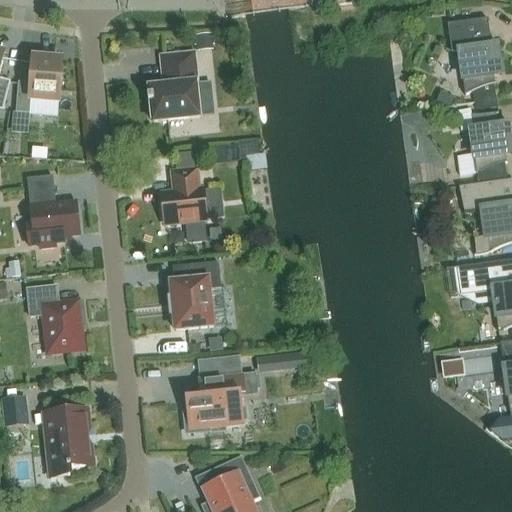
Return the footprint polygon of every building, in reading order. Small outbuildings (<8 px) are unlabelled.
[(501,76),(497,45),(496,46),(496,47),(491,48),(487,20),(447,26),(451,55),(458,53),(465,97),(466,97),(480,90),(496,85),(494,76),(500,75),(500,77),(501,76)] [(212,45),(211,34),(195,36),(196,47),(212,45)] [(0,55),(0,111),(3,112),(10,83),(0,80),(0,72),(4,55),(3,54),(3,56),(0,55)] [(150,89),(151,98),(148,99),(148,104),(151,103),(152,106),(149,107),(150,121),(153,121),(153,124),(199,119),(192,57),(163,60),(166,88),(150,89)] [(33,61),(33,59),(30,85),(18,84),(15,114),(29,115),(30,100),(59,103),(62,63),(33,61)] [(473,157),(457,159),(460,178),(476,176),(477,176),(481,174),(485,172),(489,170),(494,168),(498,167),(502,165),(507,164),(506,155),(511,155),(511,156),(511,155),(511,151),(508,125),(507,125),(507,126),(497,127),(496,116),(498,115),(498,114),(494,115),(490,115),(486,116),(482,116),(478,116),(475,116),(471,117),(473,131),(470,131),(473,157)] [(226,149),(210,151),(212,167),(228,165),(226,149)] [(177,195),(161,197),(164,226),(187,224),(187,226),(203,224),(203,222),(206,222),(203,192),(199,193),(197,172),(172,175),(173,186),(176,186),(177,195)] [(28,247),(39,246),(39,251),(55,249),(55,244),(64,243),(64,237),(79,236),(76,207),(56,209),(52,178),(27,181),(32,228),(26,229),(28,247)] [(511,182),(458,190),(463,213),(481,211),(485,238),(474,240),(475,258),(479,258),(480,258),(481,258),(482,258),(483,257),(484,257),(485,257),(486,256),(487,256),(488,255),(490,254),(491,253),(492,253),(494,252),(495,251),(497,250),(498,250),(500,249),(501,249),(503,248),(504,247),(506,247),(507,246),(509,246),(510,245),(511,245),(511,244),(511,182)] [(511,261),(446,271),(446,272),(454,271),(457,271),(460,297),(492,293),(498,334),(500,334),(505,331),(511,328),(511,261)] [(21,279),(19,263),(8,265),(9,270),(5,271),(6,280),(21,279)] [(213,329),(209,291),(221,290),(218,264),(190,267),(192,283),(170,285),(175,333),(213,329)] [(48,356),(83,352),(80,323),(84,322),(82,303),(56,306),(54,289),(57,289),(57,288),(27,292),(30,319),(43,317),(48,356)] [(511,345),(500,347),(510,414),(511,414),(511,412),(511,345)] [(190,347),(191,356),(200,355),(199,346),(190,347)] [(465,352),(466,367),(489,365),(488,350),(465,352)] [(312,354),(257,360),(259,375),(313,370),(312,354)] [(187,403),(188,413),(185,413),(187,435),(207,432),(207,429),(242,425),(242,421),(245,421),(244,410),(241,411),(239,398),(256,396),(255,391),(259,390),(257,380),(254,380),(254,378),(199,383),(201,401),(187,403)] [(4,430),(29,427),(26,399),(1,402),(4,430)] [(70,478),(69,470),(93,467),(87,411),(44,416),(50,480),(70,478)] [(255,511),(252,504),(260,500),(253,485),(243,489),(237,477),(247,472),(241,459),(217,470),(223,483),(204,491),(210,504),(200,508),(202,511),(255,511)]
